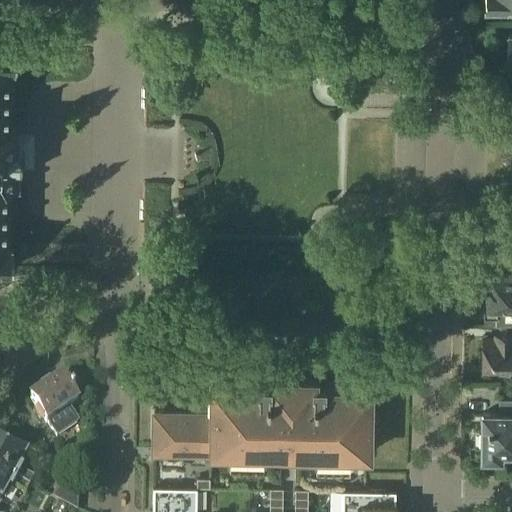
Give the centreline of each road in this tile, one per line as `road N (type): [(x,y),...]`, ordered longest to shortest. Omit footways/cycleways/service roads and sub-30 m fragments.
road 1 (residential): [(114,309),(443,313)]
road 2 (residential): [(114,309),(118,0)]
road 3 (residential): [(111,511),(114,309)]
road 4 (residential): [(434,488),(443,313)]
road 5 (residential): [(448,128),(443,0)]
road 6 (residential): [(443,313),(447,187)]
